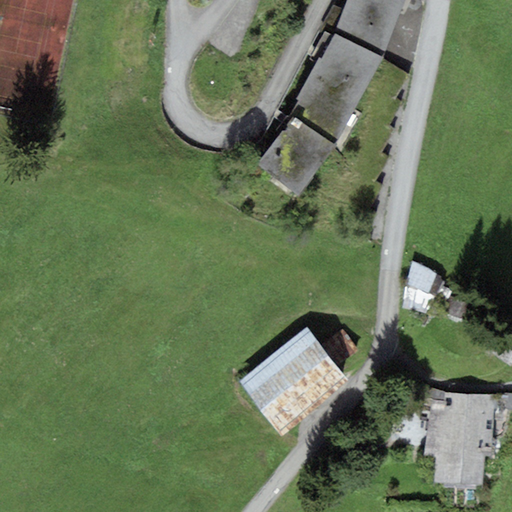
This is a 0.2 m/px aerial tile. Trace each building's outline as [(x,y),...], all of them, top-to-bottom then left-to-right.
[(347,0),(333,34),(321,60),(317,57),(295,98),(299,101),(291,114),(294,116),(335,144),(383,56),(406,0),(347,0)] [(299,196),(335,144),(294,116),(257,164),(299,196)] [(437,277),(412,262),(401,306),(424,316),(437,277)] [(452,297),(451,300),(448,316),(462,321),(470,305),(452,297)] [(240,382),(284,435),(350,380),(306,327),(240,382)] [(446,394),(430,389),(423,411),(429,412),(424,457),(436,457),(434,484),(482,486),(486,457),(492,458),(495,394),(446,394)]
